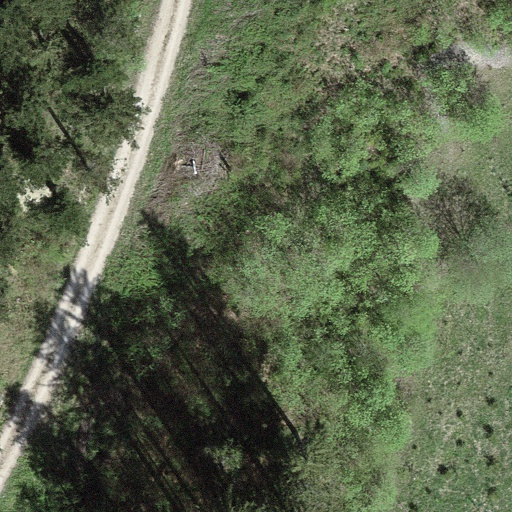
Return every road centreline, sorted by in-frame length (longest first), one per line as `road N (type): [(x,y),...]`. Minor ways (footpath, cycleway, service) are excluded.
road 1 (trunk): [(0,359),(511,393)]
road 2 (track): [(175,0),(167,53),(63,345),(0,453)]
